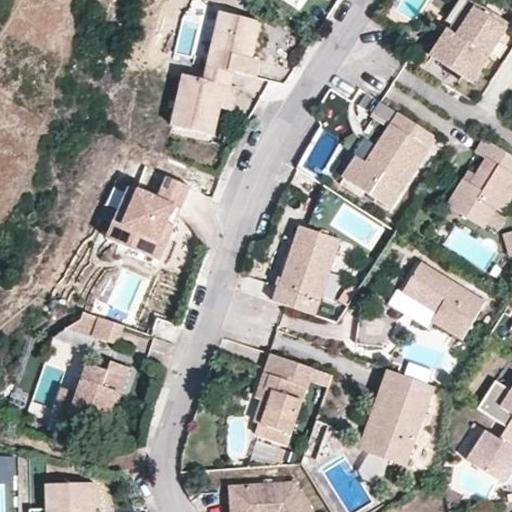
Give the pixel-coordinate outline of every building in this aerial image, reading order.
[(284,0),(297,8),(302,0),(284,0)] [(479,4),(472,0),(470,0),(451,31),(458,36),(479,4)] [(510,25),(479,4),(458,36),(448,29),(439,43),(445,47),(436,60),(472,84),(507,30),(510,25)] [(227,88),(228,88),(232,73),(255,77),(259,61),(251,59),(259,23),(217,13),(201,82),(181,79),(171,129),(211,137),(216,109),(221,86),(227,88)] [(445,47),(439,43),(430,56),(436,60),(445,47)] [(224,110),(227,88),(221,86),(216,109),(224,110)] [(375,101),(369,117),(386,124),(393,108),(375,101)] [(391,208),(436,138),(398,113),(366,162),(356,156),(343,177),(391,208)] [(511,156),(485,139),(475,154),(487,161),(475,178),(470,187),(461,180),(444,204),(482,229),(484,227),(492,214),(495,209),(502,214),(503,210),(511,199),(503,193),(511,179),(511,156)] [(470,187),(475,178),(466,172),(461,180),(470,187)] [(511,179),(503,193),(511,199),(511,196),(511,179)] [(149,204),(131,198),(120,233),(115,250),(136,257),(142,241),(157,246),(163,226),(169,210),(174,211),(182,190),(157,181),(149,204)] [(121,195),(109,229),(120,233),(131,198),(121,195)] [(511,196),(511,199),(503,210),(511,215),(511,196)] [(503,221),(492,214),(484,227),(495,235),(503,221)] [(451,222),(438,243),(443,245),(456,225),(451,222)] [(298,224),(273,297),(314,312),(340,238),(298,224)] [(142,241),(136,257),(157,264),(169,228),(163,226),(157,246),(142,241)] [(115,250),(120,233),(109,229),(103,247),(115,250)] [(511,231),(501,239),(511,254),(511,231)] [(486,300),(418,256),(400,283),(440,309),(434,318),(462,337),(486,300)] [(395,315),(359,310),(355,340),(381,344),(405,326),(410,330),(412,322),(396,313),(395,315)] [(115,345),(122,326),(97,318),(91,337),(115,345)] [(291,435),(314,370),(270,353),(263,374),(269,377),(264,393),(268,395),(266,402),(261,400),(253,423),(259,425),(291,435)] [(129,368),(110,362),(106,372),(86,365),(76,394),(69,415),(87,421),(105,428),(112,409),(117,393),(120,394),(129,368)] [(434,385),(387,369),(359,447),(365,450),(391,377),(432,391),(434,385)] [(477,407),(503,423),(511,428),(511,379),(499,372),(477,407)] [(255,398),(261,400),(266,402),(268,395),(264,393),(269,377),(263,374),(255,398)] [(407,464),(432,391),(391,377),(365,450),(407,464)] [(76,394),(60,388),(51,417),(85,429),(87,421),(69,415),(76,394)] [(115,410),(120,394),(117,393),(112,409),(115,410)] [(511,428),(503,423),(496,435),(482,427),(462,459),(501,482),(508,471),(511,463),(511,428)] [(291,435),(259,425),(255,436),(288,446),(291,435)] [(275,467),(285,467),(290,450),(282,448),(275,467)] [(314,511),(294,481),(229,486),(230,511),(314,511)] [(95,511),(95,482),(47,482),(47,511),(95,511)]
